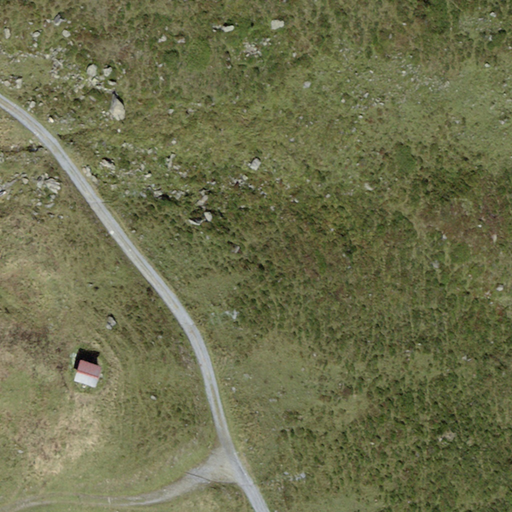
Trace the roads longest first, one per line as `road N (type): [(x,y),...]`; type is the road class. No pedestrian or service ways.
road 1 (track): [(234,467),(197,340),(176,305),(38,128),(0,101)]
road 2 (track): [(11,511),(36,501),(159,501),(234,467)]
